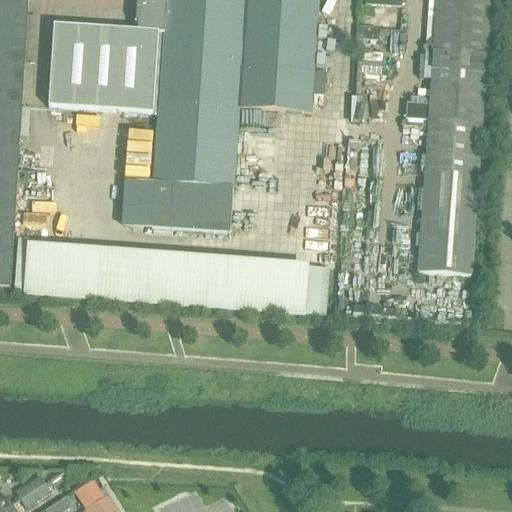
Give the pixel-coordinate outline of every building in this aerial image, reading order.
[(0,0),(0,290),(11,291),(28,0),(0,0)] [(53,59),(49,109),(158,116),(155,184),(153,232),(230,237),(237,140),(239,111),(311,116),(311,114),(313,77),(318,0),(137,0),(136,13),(135,25),(138,26),(137,34),(55,29),(53,59)] [(366,0),(366,7),(402,9),(402,0),(366,0)] [(407,107),(406,122),(429,123),(425,177),(418,279),(470,284),(478,182),(490,0),(429,0),(426,50),(434,59),(430,108),(407,107)] [(355,40),(375,42),(376,30),(356,28),(355,40)] [(389,69),(403,68),(403,53),(367,54),(368,80),(390,79),(389,69)] [(27,199),(27,213),(52,213),(52,200),(27,199)] [(16,294),(327,321),(330,272),(28,250),(28,241),(19,240),(16,294)] [(16,494),(21,502),(46,487),(41,479),(16,494)] [(95,482),(76,494),(87,511),(106,499),(95,482)] [(46,487),(21,502),(26,511),(51,495),(46,487)] [(0,511),(5,511),(13,507),(9,501),(6,502),(0,492),(0,511)] [(117,511),(109,499),(105,501),(87,511),(117,511)] [(66,500),(47,511),(67,511),(72,509),(66,500)]
